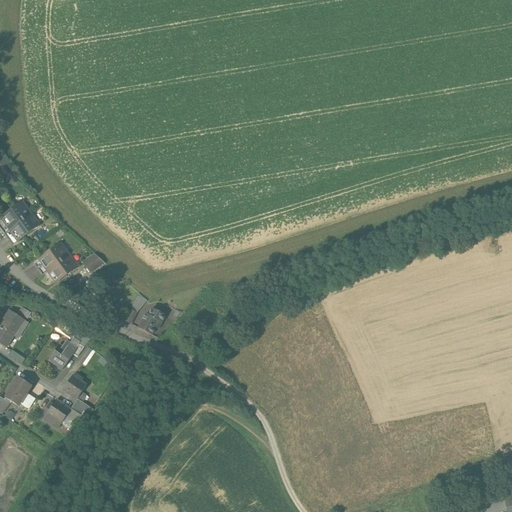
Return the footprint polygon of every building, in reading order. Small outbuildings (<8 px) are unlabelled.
[(23,204),(1,220),(9,231),(31,215),(23,204)] [(31,215),(9,231),(18,242),(39,227),(31,215)] [(9,231),(1,220),(0,220),(0,228),(5,235),(9,231)] [(9,231),(5,235),(13,246),(18,242),(9,231)] [(62,246),(39,262),(47,273),(70,257),(62,246)] [(95,255),(84,264),(91,273),(104,264),(95,255)] [(70,257),(47,273),(56,284),(78,268),(70,257)] [(47,273),(39,262),(35,265),(43,276),(47,273)] [(25,320),(31,313),(22,306),(17,313),(25,320)] [(149,316),(146,314),(139,329),(152,336),(156,329),(158,330),(166,316),(152,309),(149,316)] [(131,310),(125,322),(131,325),(137,313),(131,310)] [(9,311),(0,324),(0,343),(6,347),(23,320),(9,311)] [(62,347),(59,345),(47,361),(61,371),(72,355),(79,345),(72,341),(69,344),(66,342),(62,347)] [(79,345),(72,355),(77,358),(83,349),(79,345)] [(11,350),(8,355),(21,364),(25,359),(11,350)] [(19,378),(6,398),(19,406),(31,386),(19,378)] [(81,392),(68,383),(63,390),(76,399),(81,392)] [(70,409),(56,400),(47,415),(61,424),(70,409)] [(15,414),(10,410),(7,415),(12,418),(15,414)] [(504,494),(457,506),(456,511),(493,511),(507,509),(504,494)]
